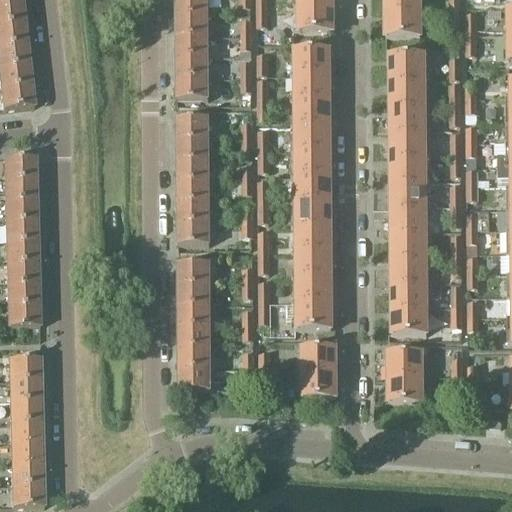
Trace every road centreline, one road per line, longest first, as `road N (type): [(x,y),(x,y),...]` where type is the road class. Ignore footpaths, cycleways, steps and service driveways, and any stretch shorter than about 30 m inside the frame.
road 1 (residential): [(172,459),(154,424),(148,0)]
road 2 (residential): [(355,446),(350,0)]
road 3 (residential): [(69,511),(59,133)]
road 4 (residential): [(172,459),(234,438),(355,446)]
road 5 (residential): [(355,446),(511,467)]
road 6 (residential): [(59,133),(49,0)]
